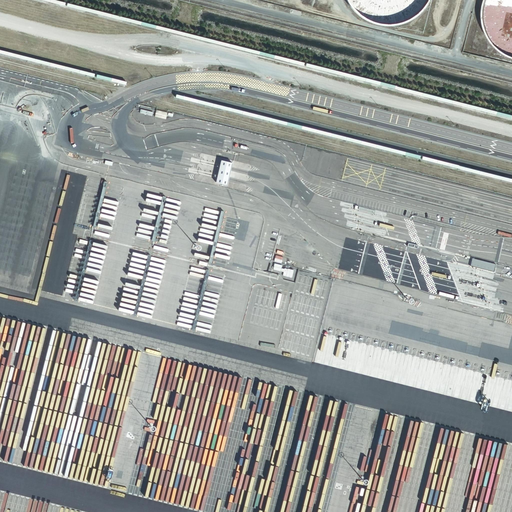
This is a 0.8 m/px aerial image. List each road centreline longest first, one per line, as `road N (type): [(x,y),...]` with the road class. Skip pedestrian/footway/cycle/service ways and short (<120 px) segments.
road 1 (unclassified): [(217,85),(511,157)]
road 2 (unclassified): [(511,149),(279,90)]
road 3 (unknown): [(125,511),(0,481)]
